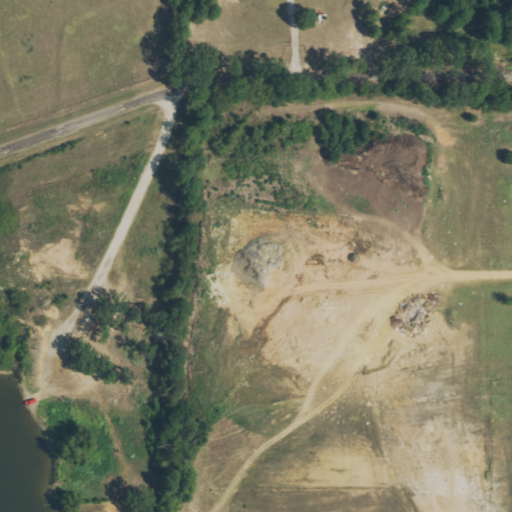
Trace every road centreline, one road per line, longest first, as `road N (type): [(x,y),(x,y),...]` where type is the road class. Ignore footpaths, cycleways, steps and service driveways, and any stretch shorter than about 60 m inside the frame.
road 1 (residential): [(174,89),(167,126),(106,266),(58,349),(62,366),(102,394),(146,511)]
road 2 (residential): [(174,89),(240,73),(511,72)]
road 3 (residential): [(0,150),(174,89)]
